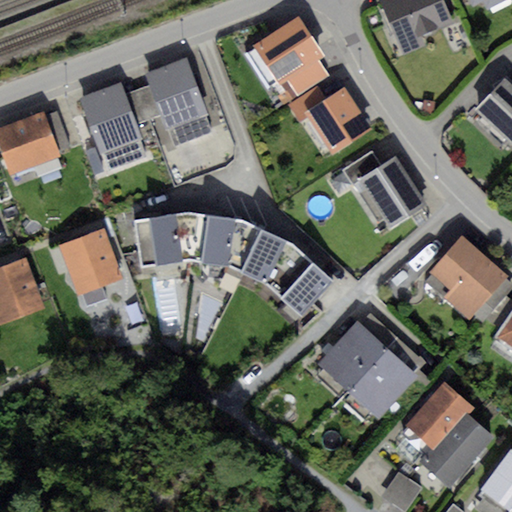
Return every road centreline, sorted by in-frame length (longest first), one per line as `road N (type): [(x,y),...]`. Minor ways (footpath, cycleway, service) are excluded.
road 1 (residential): [(511,234),(427,154),(366,68),(340,0)]
road 2 (residential): [(274,0),(0,99)]
road 3 (unknown): [(359,292),(314,233),(259,197)]
